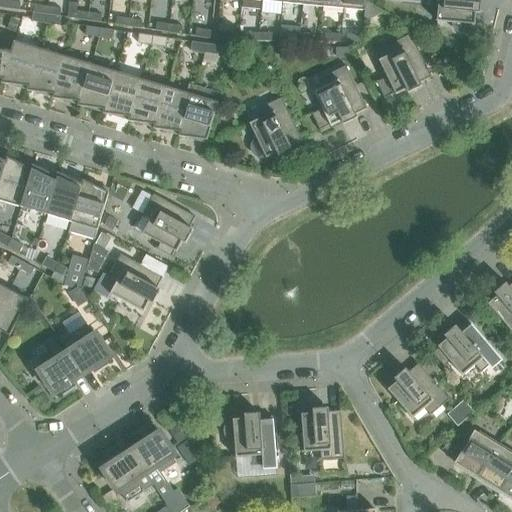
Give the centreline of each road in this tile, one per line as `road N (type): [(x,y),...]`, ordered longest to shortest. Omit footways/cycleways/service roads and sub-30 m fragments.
road 1 (residential): [(262,205),(293,200),(476,112),(504,87),(511,58)]
road 2 (residential): [(0,119),(262,205)]
road 3 (residential): [(342,358),(511,210)]
road 4 (residential): [(167,372),(262,205)]
road 5 (residential): [(167,372),(342,358)]
road 6 (residential): [(36,452),(167,372)]
road 7 (residential): [(408,474),(342,358)]
